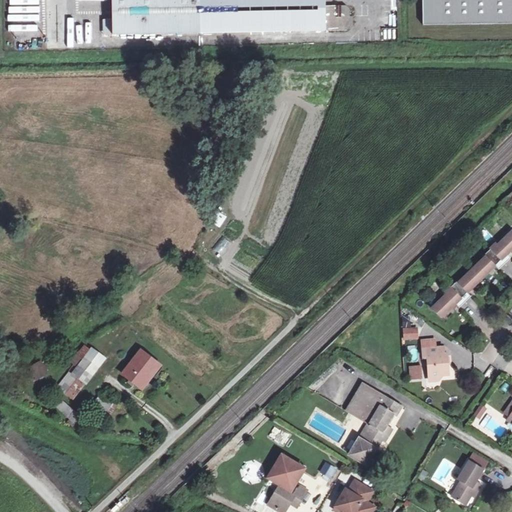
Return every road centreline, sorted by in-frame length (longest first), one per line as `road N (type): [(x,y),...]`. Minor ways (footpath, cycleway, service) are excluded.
road 1 (unknown): [(511,110),(168,433)]
road 2 (residential): [(129,393),(163,419),(166,443),(94,511)]
